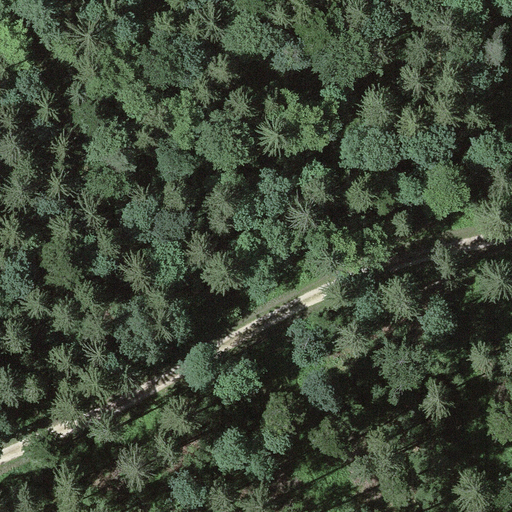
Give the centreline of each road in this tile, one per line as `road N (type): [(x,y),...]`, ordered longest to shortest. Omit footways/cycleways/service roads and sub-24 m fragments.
road 1 (track): [(511,234),(319,297),(0,452)]
road 2 (track): [(447,0),(396,57),(346,150),(303,243),(286,313)]
